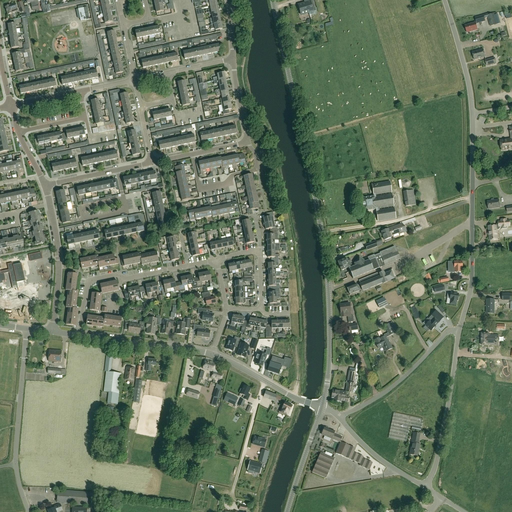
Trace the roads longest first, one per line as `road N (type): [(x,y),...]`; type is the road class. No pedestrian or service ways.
road 1 (tertiary): [(322,407),(325,270),(272,0)]
road 2 (unclassified): [(472,185),(469,90),(443,0)]
road 3 (residential): [(79,335),(88,281),(215,259)]
road 4 (unclassified): [(425,488),(459,328)]
road 5 (track): [(320,233),(472,197)]
road 6 (unclassified): [(339,417),(389,389),(459,328)]
road 7 (residential): [(52,331),(58,268),(45,185)]
road 8 (unclassified): [(459,328),(471,277),(472,185)]
road 9 (unclassified): [(15,463),(26,328)]
road 10 (tertiary): [(212,352),(79,335)]
road 11 (residential): [(247,143),(254,169),(199,189),(192,154)]
